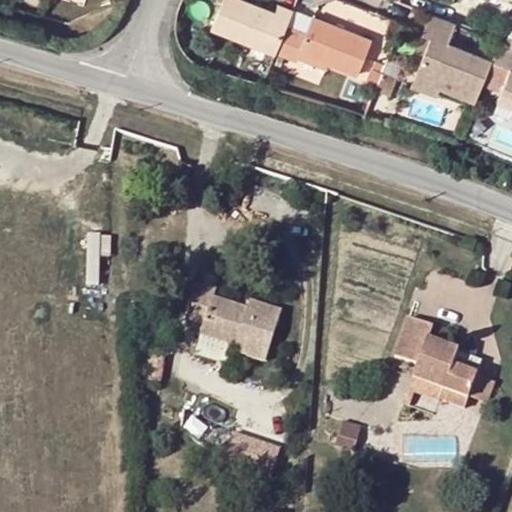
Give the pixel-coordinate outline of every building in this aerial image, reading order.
[(275,5),(271,15),(257,9),(255,15),(248,13),(250,7),(233,0),(220,0),(210,29),(275,55),(285,28),(292,12),(275,5)] [(248,13),(255,15),(257,9),(250,7),(248,13)] [(427,12),(420,30),(430,35),(419,62),(414,76),(439,87),(475,101),(491,59),(447,41),(454,22),(427,12)] [(327,64),(356,76),(370,41),(313,19),(305,37),(285,28),(275,55),(295,62),(296,59),(325,69),(327,64)] [(419,62),(430,35),(420,30),(410,59),(419,62)] [(511,45),(509,44),(499,40),(491,59),(510,68),(505,81),(511,83),(511,45)] [(352,88),(356,76),(327,64),(325,69),(296,59),(295,62),(294,65),(352,88)] [(435,94),(439,87),(414,76),(410,85),(435,94)] [(378,77),(371,95),(383,100),(390,81),(378,77)] [(202,333),(200,338),(235,349),(233,354),(264,364),(279,314),(249,305),(247,312),(246,317),(236,314),(238,308),(212,300),(214,293),(196,287),(185,328),(202,333)] [(236,314),(246,317),(247,312),(238,308),(236,314)] [(416,368),(410,382),(441,393),(464,402),(474,378),(450,369),(453,362),(456,353),(426,342),(430,331),(405,322),(392,358),(416,368)] [(233,354),(235,349),(200,338),(195,355),(229,367),(233,354)] [(453,362),(450,369),(474,378),(480,363),(456,353),(453,362)] [(161,357),(151,356),(147,380),(157,382),(161,357)] [(490,385),(474,378),(464,402),(481,409),(490,385)] [(437,405),(437,402),(441,393),(410,382),(406,393),(437,405)] [(354,453),(362,427),(341,421),(334,447),(354,453)] [(273,476),(283,446),(233,430),(223,460),(273,476)]
